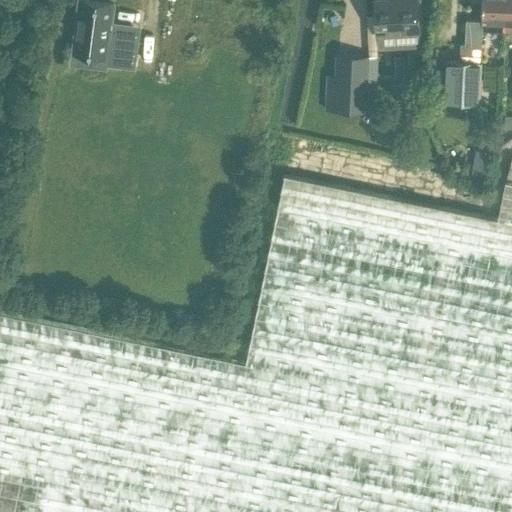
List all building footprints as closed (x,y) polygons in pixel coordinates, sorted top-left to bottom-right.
[(115,0),(80,0),(77,40),(97,42),(96,58),(110,60),(111,56),(139,58),(142,19),(114,17),(115,0)] [(375,0),(377,32),(419,30),(416,0),(375,0)] [(482,0),(482,20),(466,19),(465,44),(481,45),(482,29),(506,31),(507,0),(482,0)] [(338,55),(337,76),(327,76),(326,107),(366,109),(368,57),(338,55)] [(447,76),(431,75),(429,97),(446,98),(446,100),(478,101),(480,62),(448,60),(447,76)] [(408,113),(406,120),(408,124),(416,126),(419,124),(422,117),(420,113),(412,111),(408,113)] [(511,511),(511,157),(506,180),(498,219),(285,175),(246,361),(0,310),(0,511),(511,511)] [(475,163),(473,172),(486,174),(487,165),(475,163)]
